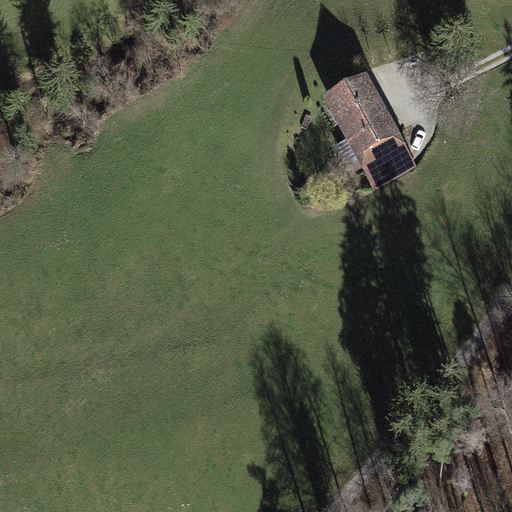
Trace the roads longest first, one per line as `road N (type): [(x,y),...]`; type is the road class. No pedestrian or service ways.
road 1 (track): [(511,291),(343,511)]
road 2 (track): [(511,52),(400,110)]
